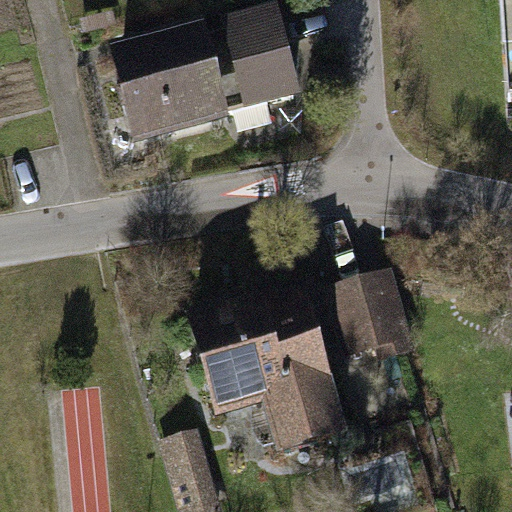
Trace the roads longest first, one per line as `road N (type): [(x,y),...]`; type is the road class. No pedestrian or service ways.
road 1 (residential): [(0,243),(374,170)]
road 2 (residential): [(374,170),(363,0)]
road 3 (residential): [(374,170),(511,215)]
